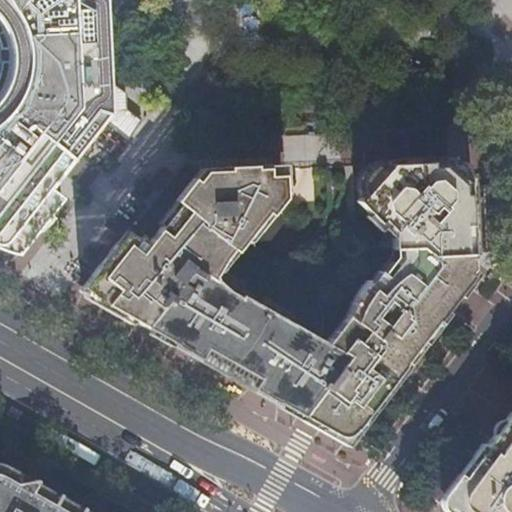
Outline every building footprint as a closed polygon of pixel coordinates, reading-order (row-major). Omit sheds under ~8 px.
[(0,239),(1,239),(6,240),(8,240),(9,240),(11,240),(12,240),(17,255),(33,235),(35,234),(35,233),(36,233),(37,232),(38,232),(39,231),(40,231),(43,228),(45,226),(46,226),(47,224),(49,222),(50,221),(52,219),(53,218),(49,215),(62,198),(50,189),(108,115),(106,70),(101,70),(101,69),(103,66),(104,61),(105,54),(105,48),(104,42),(102,36),(101,34),(99,29),(104,29),(102,0),(0,0),(0,24),(4,33),(9,50),(9,69),(5,83),(0,93),(0,239)] [(130,234),(145,246),(156,231),(152,228),(197,171),(186,162),(130,234)] [(399,163),(388,164),(385,167),(381,165),(374,165),(369,166),(364,170),(360,176),(358,181),(359,187),(361,193),(356,196),(391,229),(392,249),(418,248),(429,257),(470,255),(470,253),(467,183),(443,162),(417,163),(417,171),(399,172),(399,163)] [(417,163),(399,163),(399,172),(417,171),(417,163)] [(197,171),(201,174),(202,173),(277,170),(285,169),(284,164),(200,169),(197,171)] [(285,169),(277,170),(278,186),(285,186),(285,169)] [(156,231),(145,246),(130,234),(129,233),(86,288),(111,303),(109,307),(127,317),(138,323),(144,327),(190,268),(212,280),(213,279),(244,240),(248,243),(279,203),(278,186),(277,170),(202,173),(201,174),(156,231)] [(152,228),(156,231),(201,174),(197,171),(152,228)] [(467,183),(470,253),(486,253),(483,183),(467,183)] [(82,286),(86,288),(129,233),(126,231),(82,286)] [(418,248),(392,249),(392,255),(379,272),(344,318),(324,344),(346,356),(300,415),(344,440),(403,362),(414,349),(471,274),(470,255),(429,257),(418,248)] [(299,415),(300,415),(346,356),(324,344),(320,341),(318,344),(294,330),(295,329),(240,298),(240,299),(227,291),(213,279),(212,280),(190,268),(144,327),(151,331),(152,330),(169,339),(169,341),(280,404),(280,402),(300,413),(299,415)] [(344,318),(379,272),(377,270),(368,282),(365,279),(359,286),(351,298),(347,306),(344,318)] [(83,292),(109,307),(111,303),(86,288),(85,290),(83,292)] [(106,311),(109,307),(83,292),(84,298),(106,311)] [(106,311),(124,322),(127,317),(109,307),(106,311)] [(136,326),(138,323),(127,317),(124,322),(134,327),(136,326)] [(168,340),(169,341),(169,339),(152,330),(151,331),(168,340)] [(280,404),(299,415),(300,413),(280,402),(280,404)] [(470,460),(468,462),(459,475),(457,473),(442,492),(447,496),(445,499),(445,504),(448,507),(452,510),(454,510),(456,511),(511,511),(511,418),(508,415),(506,418),(493,434),(485,446),(475,458),(472,457),(470,460)] [(493,434),(506,418),(505,418),(502,418),(500,419),(499,420),(497,421),(496,421),(495,422),(495,423),(493,425),(493,427),(492,429),(492,431),(493,433),(493,434)] [(470,458),(470,460),(472,457),(475,458),(485,446),(480,442),(472,453),(472,454),(471,455),(470,457),(470,458)] [(0,511),(87,511),(37,484),(38,481),(36,480),(32,480),(15,470),(13,469),(6,466),(0,463),(0,511)] [(440,497),(440,502),(440,504),(442,509),(445,511),(456,511),(454,510),(452,510),(448,507),(445,504),(445,499),(447,496),(442,492),(440,497)]
